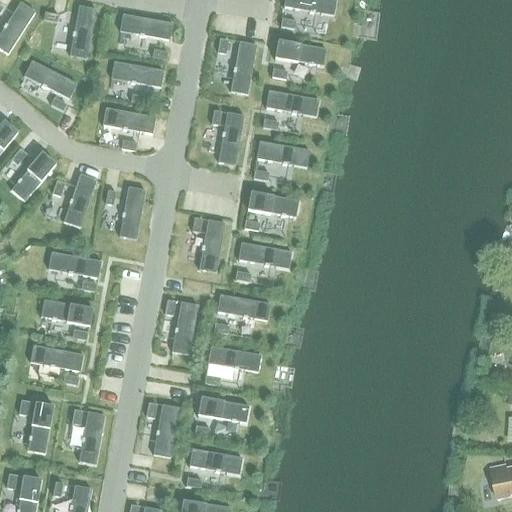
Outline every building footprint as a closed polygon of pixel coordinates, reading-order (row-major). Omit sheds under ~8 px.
[(335,1),(329,0),(283,0),(282,9),(308,14),(308,15),(312,16),(312,15),(332,18),(335,1)] [(0,52),(6,57),(34,14),(19,5),(5,27),(4,26),(2,30),(3,30),(0,34),(0,52)] [(85,61),(94,12),(78,9),(73,34),(71,34),(71,38),(72,38),(68,58),(85,61)] [(44,15),(42,22),(55,25),(57,17),(44,15)] [(168,43),(171,26),(121,17),(118,34),(138,37),(138,39),(142,39),(142,38),(168,43)] [(293,31),(295,23),(281,21),(279,29),(293,31)] [(224,56),(227,43),(219,41),(216,55),(224,56)] [(324,52),(276,43),(273,61),(296,65),(296,64),(307,66),(307,67),(311,68),(311,67),(321,69),(324,52)] [(246,97),(255,47),(238,44),(233,70),(232,70),(232,74),(233,74),(229,94),(246,97)] [(164,62),(166,55),(152,52),(151,60),(164,62)] [(75,87),(30,64),(23,79),(41,88),(40,89),(44,91),(44,90),(68,102),(75,87)] [(87,81),(92,71),(80,65),(76,75),(87,81)] [(159,91),(162,73),(113,65),(110,82),(129,85),(129,86),(133,87),(133,86),(159,91)] [(272,72),(270,79),(284,82),(286,74),(272,72)] [(317,102),(267,93),(264,110),(290,115),(290,116),(294,117),(294,116),(314,119),(317,102)] [(144,108),(146,100),(132,98),(131,105),(144,108)] [(53,101),(49,108),(61,114),(65,107),(53,101)] [(151,137),(154,120),(104,111),(101,128),(121,131),(121,132),(125,133),(125,132),(151,137)] [(217,128),(220,114),(212,113),(210,127),(217,128)] [(234,168),(242,118),(225,115),(222,135),(221,135),(220,139),(221,139),(217,165),(234,168)] [(275,132),(277,124),(263,122),(261,130),(275,132)] [(0,154),(17,135),(2,123),(0,125),(0,154)] [(122,143),(120,151),(134,154),(135,146),(122,143)] [(305,170),(308,153),(258,144),(255,161),(281,166),(281,167),(285,167),(285,166),(305,170)] [(16,168),(25,157),(19,152),(10,162),(16,168)] [(23,204),(54,167),(40,155),(25,173),(26,173),(19,181),(18,181),(16,184),(17,185),(10,193),(23,204)] [(266,183),(267,175),(254,173),(252,181),(266,183)] [(79,230),(95,182),(78,177),(70,202),(69,201),(68,205),(69,205),(62,225),(79,230)] [(59,199),(63,186),(56,183),(51,197),(59,199)] [(135,242),(144,193),(127,190),(122,216),(121,215),(120,219),(121,219),(118,239),(135,242)] [(112,208),(114,194),(106,193),(104,207),(112,208)] [(297,203),(249,194),(246,213),(269,217),(269,216),(279,218),(279,219),(283,219),(283,218),(294,220),(297,203)] [(198,235),(201,222),(193,220),(191,234),(198,235)] [(214,275),(223,226),(206,223),(203,242),(202,242),(201,246),(202,246),(197,272),(214,275)] [(257,233),(258,226),(244,223),(243,231),(257,233)] [(287,271),(290,254),(240,245),(237,262),(263,267),(263,268),(267,269),(267,268),(287,271)] [(97,281),(100,264),(50,255),(47,272),(67,275),(67,277),(71,277),(71,276),(97,281)] [(248,284),(249,276),(236,274),(234,282),(248,284)] [(59,288),(60,280),(46,277),(45,285),(59,288)] [(81,284),(80,292),(93,294),(95,286),(81,284)] [(265,323),(268,306),(219,297),(215,314),(241,319),(241,320),(245,321),(245,320),(265,323)] [(87,329),(91,311),(43,302),(40,319),(50,321),(50,322),(54,323),(54,322),(65,324),(65,325),(87,329)] [(166,303),(164,317),(171,318),(174,304),(166,303)] [(188,358),(197,308),(180,305),(175,331),(174,331),(173,334),(174,335),(171,355),(188,358)] [(226,336),(228,328),(214,326),(212,334),(226,336)] [(72,332),(71,340),(84,343),(86,335),(72,332)] [(78,374),(82,357),(34,348),(31,364),(41,366),(41,367),(45,368),(45,367),(56,369),(56,370),(78,374)] [(259,358),(209,349),(206,366),(232,371),(232,372),(236,373),(236,371),(256,375),(259,358)] [(75,387),(77,380),(63,377),(62,385),(75,387)] [(217,388),(218,380),(205,378),(203,386),(217,388)] [(511,394),(504,394),(503,409),(511,409),(511,394)] [(247,408),(199,400),(196,418),(219,422),(219,420),(230,422),(230,423),(234,424),(234,423),(244,425),(247,408)] [(26,418),(28,405),(20,403),(18,417),(26,418)] [(43,456),(52,408),(34,405),(29,428),(31,428),(29,439),(28,438),(27,442),(28,443),(26,453),(43,456)] [(153,421),(155,407),(147,406),(145,419),(153,421)] [(169,460),(178,410),(161,407),(156,433),(155,433),(154,437),(155,437),(152,457),(169,460)] [(78,428),(81,414),(73,413),(71,426),(78,428)] [(94,467),(103,418),(86,415),(81,440),(80,440),(80,444),(81,444),(77,464),(94,467)] [(207,438),(209,430),(195,428),(193,436),(207,438)] [(241,460),(191,451),(188,469),(214,473),(213,474),(217,475),(218,474),(238,477),(241,460)] [(490,470),(496,501),(511,498),(511,473),(506,474),(505,467),(490,470)] [(33,511),(39,482),(21,479),(17,502),(18,502),(16,511),(33,511)] [(186,480),(185,488),(199,490),(200,483),(186,480)] [(12,497),(15,483),(7,482),(4,495),(12,497)] [(59,500),(61,486),(53,485),(51,498),(59,500)] [(86,511),(90,491),(73,488),(69,508),(68,508),(67,511),(69,511),(68,511),(86,511)] [(229,511),(229,510),(181,503),(179,511),(229,511)]
